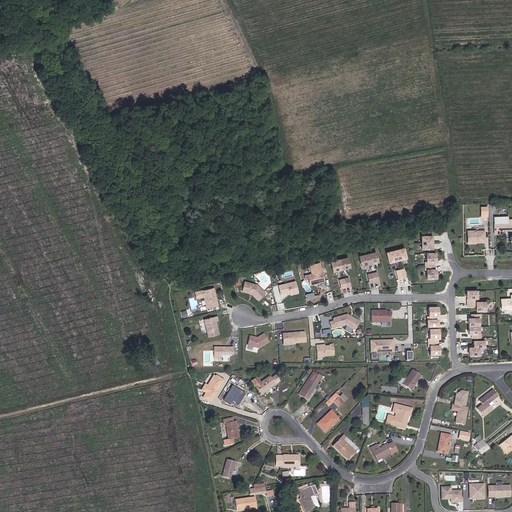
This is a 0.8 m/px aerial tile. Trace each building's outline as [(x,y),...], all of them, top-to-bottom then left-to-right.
[(511,236),(511,226),(511,231),(498,231),(498,240),(503,240),(508,237),(511,236)] [(485,249),(485,246),(488,246),(488,238),(484,238),(479,238),(479,237),(472,237),(472,250),(479,249),(485,249)] [(436,254),(437,241),(426,241),(426,254),(436,254)] [(410,262),(408,252),(390,256),(392,266),(410,262)] [(381,265),(379,254),(363,258),(365,268),(381,265)] [(437,274),(437,267),(440,267),(440,258),(430,258),(430,267),(428,267),(428,274),(430,274),(430,283),(439,283),(439,274),(437,274)] [(354,270),(351,260),(335,264),(337,273),(354,270)] [(328,283),(324,264),(314,267),(315,275),(311,276),(313,284),(319,283),(319,285),(328,283)] [(409,281),(407,273),(399,274),(401,283),(409,281)] [(381,283),(380,275),(371,277),(372,285),(381,283)] [(353,288),(352,280),(343,282),(344,290),(353,288)] [(269,293),(261,284),(248,281),(245,290),(255,293),(262,299),(269,293)] [(301,294),(299,282),(282,286),(284,295),(293,293),(294,295),(301,294)] [(218,297),(218,295),(219,295),(217,286),(206,288),(210,306),(221,304),(219,297),(218,297)] [(479,298),(479,290),(469,290),(469,306),(478,306),(478,311),(487,311),(487,301),(478,301),(478,298),(479,298)] [(511,300),(510,301),(510,300),(503,300),(503,310),(510,310),(511,311),(511,300)] [(438,325),(438,321),(440,322),(440,312),(430,312),(430,321),(429,321),(428,332),(439,332),(439,325),(438,325)] [(392,325),(392,322),(388,322),(388,315),(388,314),(373,313),(373,325),(392,325)] [(480,334),(480,318),(482,318),(482,313),(473,313),(473,317),(470,317),(470,333),(473,333),(473,338),(481,338),(482,334),(480,334)] [(220,324),(219,319),(221,319),(220,314),(207,317),(210,335),(221,332),(220,326),(219,326),(218,324),(220,324)] [(361,325),(360,323),(354,320),(352,320),(351,317),(349,317),(336,320),(335,321),(335,323),(332,324),(333,330),(348,327),(355,331),(357,331),(361,325)] [(259,348),(270,341),(266,333),(258,338),(252,335),(248,344),(259,348)] [(307,344),(306,333),(296,333),(295,334),(293,334),(293,333),(285,334),(285,345),(307,344)] [(438,351),(438,344),(440,344),(440,335),(431,335),(431,344),(429,344),(429,352),(431,351),(431,360),(440,360),(440,351),(438,351)] [(480,355),(480,347),(485,347),(485,340),(474,340),(474,347),(469,347),(469,355),(480,355)] [(394,355),(394,344),(386,344),(386,345),(385,345),(385,344),(372,344),(371,355),(386,355),(394,355)] [(235,353),(235,346),(227,346),(226,346),(224,346),(225,346),(216,345),(215,355),(231,356),(231,352),(235,353)] [(334,358),(334,348),(330,348),(326,348),(321,348),(321,347),(317,347),(317,358),(322,358),(334,358)] [(414,385),(422,375),(414,369),(403,382),(412,389),(414,385)] [(305,387),(312,392),(323,377),(316,372),(305,387)] [(205,384),(201,391),(205,393),(203,397),(211,402),(223,381),(213,375),(207,385),(205,384)] [(255,379),(264,391),(276,383),(275,382),(271,376),(264,381),(260,375),(255,379)] [(230,402),(240,390),(234,385),(225,398),(230,402)] [(488,404),(492,401),(498,396),(492,389),(480,400),(483,404),(479,408),(485,416),(493,409),(491,407),(488,404)] [(463,408),(467,394),(461,392),(456,394),(453,405),(463,408)] [(331,405),(336,401),(338,398),(336,396),(328,403),(331,405)] [(341,406),(346,401),(341,396),(338,398),(336,401),(341,406)] [(390,422),(407,428),(411,415),(413,415),(414,408),(398,403),(396,410),(402,412),(401,415),(393,413),(390,422)] [(461,426),(466,409),(463,408),(453,405),(451,405),(449,410),(456,412),(453,423),(461,426)] [(321,423),(329,430),(342,418),(334,410),(321,423)] [(230,442),(241,440),(237,422),(231,423),(230,418),(223,419),(224,424),(227,424),(230,442)] [(441,450),(448,452),(452,434),(443,432),(441,441),(443,442),(441,450)] [(349,460),(355,454),(344,442),(348,439),(345,435),(334,446),(349,460)] [(478,446),(484,441),(480,436),(474,442),(478,446)] [(511,437),(502,446),(507,451),(511,446),(511,437)] [(391,453),(397,451),(393,441),(387,443),(386,442),(377,446),(375,442),(369,445),(374,458),(390,452),(391,453)] [(478,446),(482,450),(488,445),(484,441),(478,446)] [(455,451),(462,452),(464,444),(459,443),(459,446),(456,445),(455,451)] [(283,465),(299,466),(300,453),(284,452),(283,453),(276,453),(276,464),(283,464),(283,465)] [(224,475),(231,477),(236,462),(228,460),(224,475)] [(312,497),(320,494),(315,482),(306,485),(308,488),(298,492),(302,501),(301,502),(305,511),(310,511),(317,509),(312,497)] [(250,496),(265,493),(265,492),(264,487),(263,483),(253,485),(254,488),(249,489),(250,496)] [(484,483),(469,484),(470,500),(486,500),(484,483)] [(511,495),(511,485),(488,485),(488,499),(511,496),(511,495)] [(452,486),(441,487),(441,500),(451,500),(450,504),(463,503),(461,490),(453,490),(452,486)] [(238,509),(256,507),(254,497),(237,499),(238,509)] [(392,511),(400,511),(401,504),(393,503),(392,511)]
